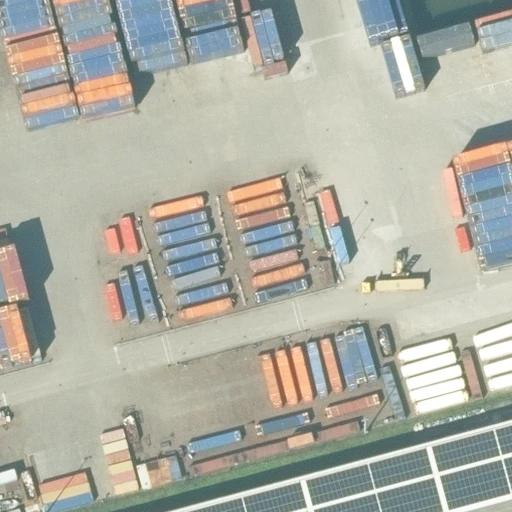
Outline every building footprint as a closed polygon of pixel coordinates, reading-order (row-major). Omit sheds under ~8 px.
[(227,37),(179,46),(182,65),(230,56),(227,37)] [(446,66),(481,58),(476,38),(441,46),(446,66)] [(174,52),(76,72),(84,111),(115,104),(113,94),(126,92),(127,97),(181,86),(174,52)] [(122,251),(142,251),(142,230),(122,230),(122,251)] [(511,511),(511,436),(184,511),(511,511)]
